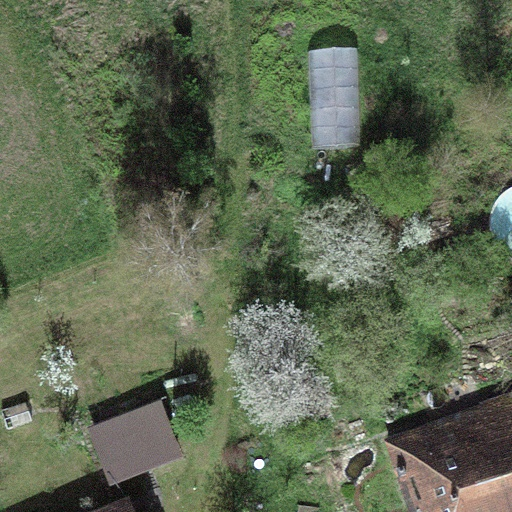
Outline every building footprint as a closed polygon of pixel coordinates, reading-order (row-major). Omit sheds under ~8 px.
[(314,150),(361,149),(357,51),(310,52),(314,150)] [(511,511),(511,395),(382,439),(406,511),(511,511)] [(109,490),(189,460),(167,399),(86,429),(109,490)] [(32,421),(26,404),(3,412),(9,429),(32,421)] [(104,511),(132,511),(129,503),(104,511)]
